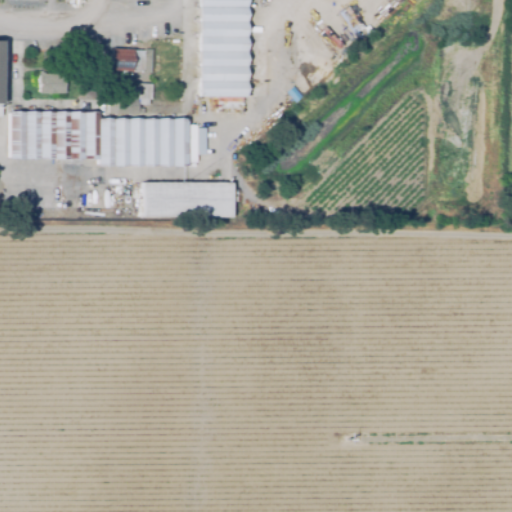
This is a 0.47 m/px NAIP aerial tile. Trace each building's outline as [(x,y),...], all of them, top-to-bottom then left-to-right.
[(242,0),(242,99),(194,98),(194,0),(242,0)] [(148,74),(105,71),(106,50),(149,52),(148,74)] [(35,95),(35,73),(62,73),(62,95),(35,95)] [(106,115),(106,101),(134,101),(133,85),(149,84),(149,102),(138,102),(138,114),(106,115)] [(184,168),(95,167),(95,161),(5,160),(6,113),(95,114),(95,120),(184,121),(184,168)] [(228,219),(138,218),(138,183),(228,184),(228,219)]
